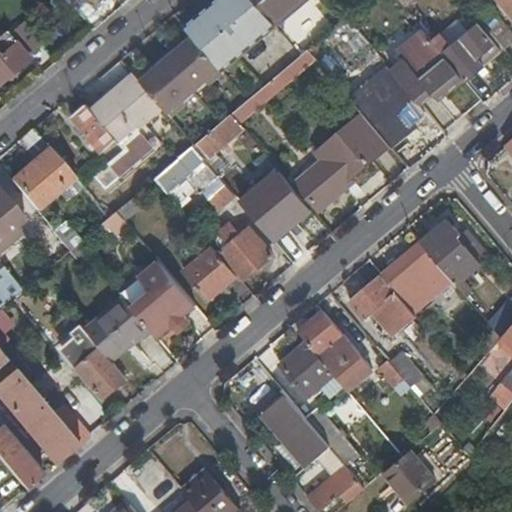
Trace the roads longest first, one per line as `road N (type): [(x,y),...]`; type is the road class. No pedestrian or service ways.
road 1 (residential): [(454,161),(190,386)]
road 2 (residential): [(165,0),(0,138)]
road 3 (residential): [(190,386),(37,511)]
road 4 (residential): [(295,511),(190,386)]
